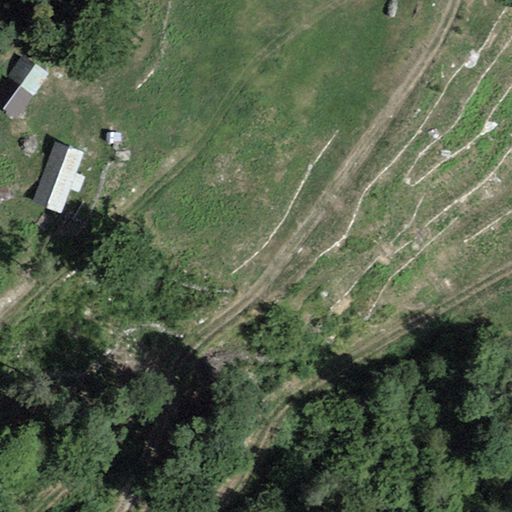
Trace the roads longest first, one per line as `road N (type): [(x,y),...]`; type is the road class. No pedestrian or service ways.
road 1 (track): [(456,0),(321,222),(261,281),(166,352),(116,511)]
road 2 (track): [(30,511),(87,449),(143,421)]
